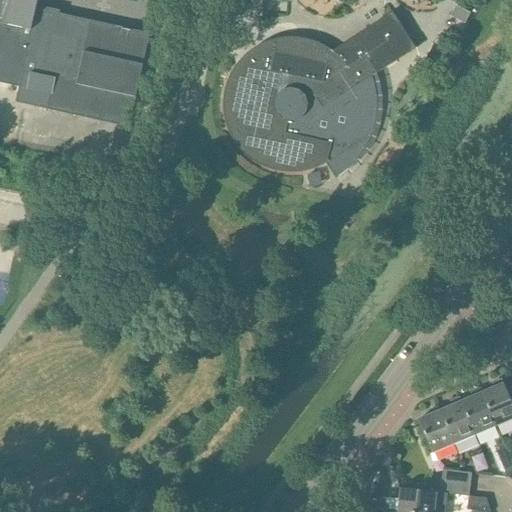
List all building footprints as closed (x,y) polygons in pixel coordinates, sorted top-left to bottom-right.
[(0,0),(0,83),(19,88),(16,103),(130,128),(138,90),(150,34),(36,9),(38,0),(0,0)] [(456,6),(450,17),(464,24),(470,13),(456,6)] [(255,48),(244,57),(235,67),(229,79),(225,93),(224,106),(225,119),(229,131),(235,143),(243,153),(253,162),(265,168),(278,172),(292,174),(306,172),(318,168),(326,164),(336,179),(347,171),(357,160),(366,148),(371,135),(375,121),(376,106),(375,92),(371,78),(377,74),(414,50),(415,49),(392,14),(355,38),(333,52),(321,44),(308,40),(295,38),(281,39),(268,42),(255,48)] [(482,393),(497,427),(511,420),(511,388),(507,391),(504,384),(503,384),(501,380),(494,383),(496,387),(483,393),(482,393)] [(482,393),(483,393),(481,388),(473,392),(475,396),(462,402),(461,402),(476,436),(497,427),(482,393)] [(461,402),(462,402),(460,398),(452,401),(454,405),(441,411),(440,411),(455,445),(476,436),(461,402)] [(440,411),(439,407),(431,410),(433,414),(418,420),(433,455),(455,445),(440,411)] [(511,463),(511,460),(501,464),(506,476),(507,477),(511,480),(511,463)] [(442,482),(470,485),(472,474),(443,471),(442,482)] [(469,497),(470,485),(442,482),(441,493),(469,497)] [(396,488),(395,496),(399,497),(397,511),(444,511),(446,494),(438,493),(400,488),(396,488)] [(490,511),(486,499),(469,497),(467,510),(479,511),(490,511)]
